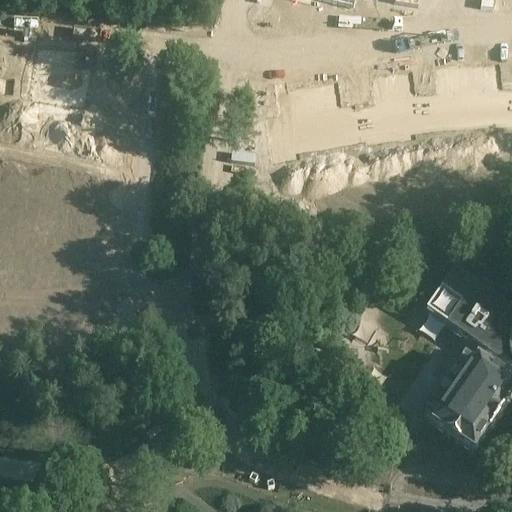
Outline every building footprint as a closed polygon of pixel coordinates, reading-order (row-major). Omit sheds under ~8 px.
[(300,0),(350,12),(353,0),(300,0)] [(492,70),(467,72),(471,115),(494,113),(495,123),(510,121),(508,94),(494,95),(492,70)] [(444,99),(431,100),(433,127),(448,126),(447,117),(471,115),(467,72),(442,74),(444,99)] [(382,111),(368,113),(372,140),(387,138),(386,127),(416,123),(412,101),(408,101),(405,78),(378,82),(382,111)] [(330,89),(305,93),(311,135),(335,132),(336,141),(351,139),(347,112),(334,114),(330,89)] [(284,122),(271,124),(275,151),(290,148),(288,139),(311,135),(305,93),(280,96),(284,122)] [(36,103),(33,124),(53,126),(50,152),(110,160),(116,114),(36,103)] [(41,163),(35,208),(56,211),(54,224),(91,229),(95,206),(89,205),(92,184),(70,181),(71,167),(41,163)] [(25,232),(21,256),(40,258),(36,286),(91,293),(96,258),(77,255),(79,239),(25,232)] [(511,315),(454,277),(426,318),(488,360),(483,368),(466,357),(422,423),(433,430),(431,433),(447,443),(446,444),(459,453),(460,452),(475,462),(491,439),(493,440),(509,417),(507,416),(511,408),(511,315)] [(11,302),(9,318),(23,320),(19,352),(69,359),(75,311),(11,302)]
